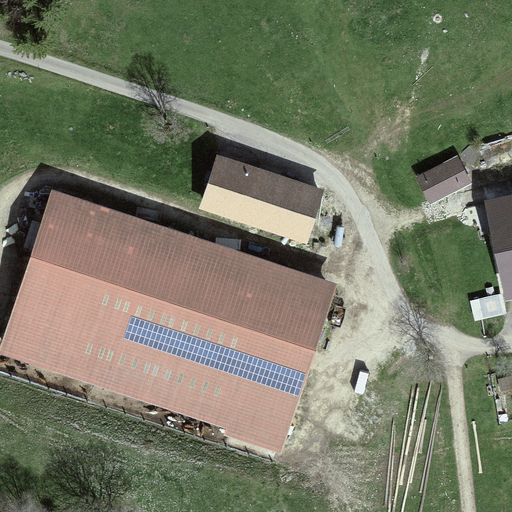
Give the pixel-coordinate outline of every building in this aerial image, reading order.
[(471,184),(458,156),(415,177),(429,205),(471,184)] [(219,158),(204,203),(304,236),(319,191),(219,158)] [(511,197),(491,202),(511,291),(511,290),(511,197)] [(4,347),(232,422),(230,429),(278,444),(324,304),(48,213),(4,347)] [(499,294),(471,301),(475,319),(503,312),(499,294)]
